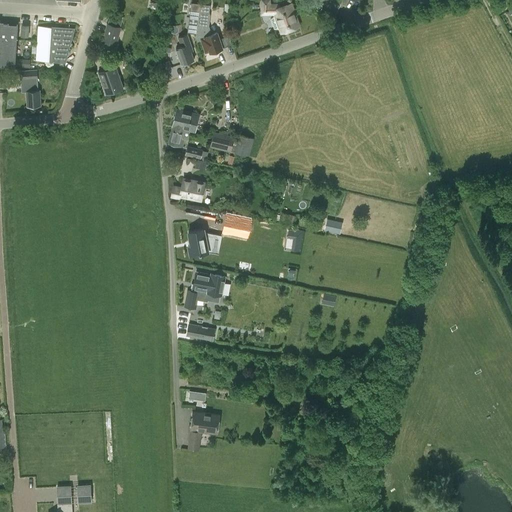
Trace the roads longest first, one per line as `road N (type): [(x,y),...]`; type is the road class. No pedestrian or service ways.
road 1 (unclassified): [(158,92),(176,443)]
road 2 (unclassified): [(158,92),(365,22)]
